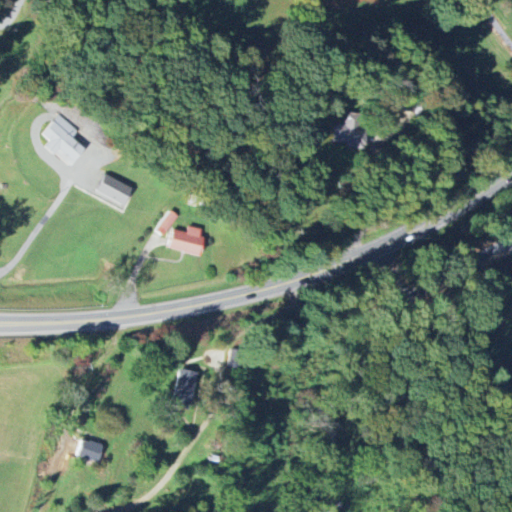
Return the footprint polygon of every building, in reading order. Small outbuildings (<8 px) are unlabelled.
[(44,147),(69,168),(85,149),(72,138),(78,132),(58,115),(41,135),(48,142),(44,147)] [(363,148),(366,124),(334,120),(331,145),(363,148)] [(132,187),(103,176),(95,198),(124,208),(132,187)] [(154,231),(162,237),(177,217),(170,211),(154,231)] [(205,230),(187,227),(186,233),(172,230),(168,249),(199,256),(205,230)] [(194,405),(199,373),(181,370),(175,402),(194,405)] [(77,456),(98,463),(103,447),(82,440),(77,456)]
